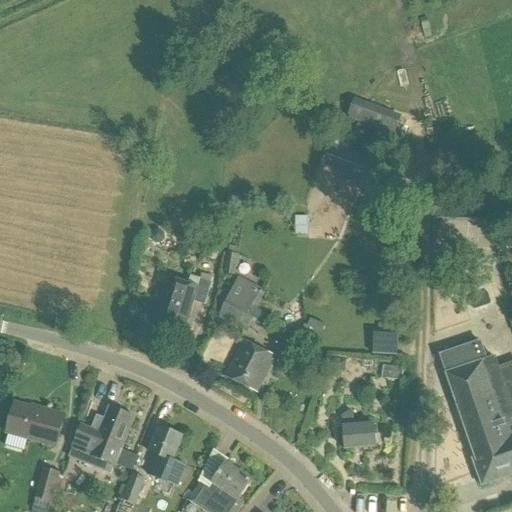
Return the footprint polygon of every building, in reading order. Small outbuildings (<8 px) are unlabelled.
[(357,102),(350,120),(392,136),(399,118),(357,102)] [(388,182),(389,197),(400,197),(399,181),(388,182)] [(322,236),(321,208),(297,210),(298,237),(322,236)] [(463,257),(490,258),(491,228),(464,227),(463,257)] [(160,244),(164,240),(164,234),(160,230),(154,231),(150,235),(151,240),(155,244),(160,244)] [(224,273),(234,275),(237,256),(227,254),(224,273)] [(159,317),(186,326),(193,302),(205,306),(212,283),(200,279),(197,288),(171,279),(159,317)] [(220,316),(248,330),(258,308),(251,305),(258,290),(238,280),(230,295),(220,316)] [(469,299),(445,308),(455,337),(479,328),(469,299)] [(225,377),(258,393),(275,358),(243,341),(225,377)] [(372,355),(396,355),(397,343),(373,342),(372,355)] [(449,380),(476,459),(472,460),(482,488),(493,484),(494,486),(511,479),(511,369),(501,373),(497,362),(493,364),(491,360),(489,361),(484,347),(444,361),(451,379),(449,380)] [(382,379),(402,380),(403,368),(383,367),(382,379)] [(6,434),(55,449),(65,417),(31,407),(30,410),(15,405),(6,434)] [(93,455),(116,464),(118,458),(120,452),(135,418),(110,408),(105,420),(97,417),(92,429),(82,426),(70,459),(88,466),(93,455)] [(341,417),(344,428),(345,449),(376,447),(376,444),(378,444),(378,436),(375,436),(375,426),(354,427),(351,412),(341,417)] [(149,454),(159,457),(154,468),(155,468),(151,478),(166,484),(170,473),(167,472),(171,462),(173,463),(183,437),(160,428),(149,454)] [(118,458),(116,464),(121,466),(126,455),(120,452),(118,458)] [(191,501),(200,508),(202,506),(208,510),(206,511),(237,511),(245,501),(241,498),(254,479),(229,462),(214,484),(215,484),(212,490),(202,484),(191,501)] [(35,498),(50,503),(59,474),(44,469),(35,498)] [(122,501),(135,506),(145,479),(131,475),(122,501)]
